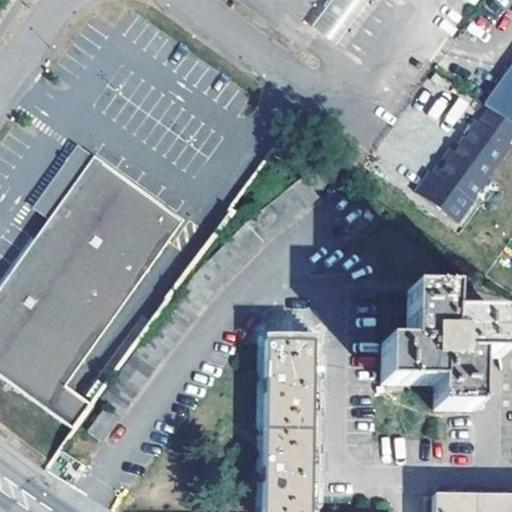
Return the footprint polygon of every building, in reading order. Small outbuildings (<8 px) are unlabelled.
[(369,0),(332,0),(313,27),(337,44),(369,0)] [(511,66),(482,108),(486,111),(511,130),(511,66)] [(442,157),(429,175),(466,202),(506,148),(504,146),(511,135),(511,130),(486,111),(475,125),(473,124),(454,149),(446,160),(442,157)] [(309,156),(286,139),(276,152),(300,168),(309,156)] [(33,209),(53,223),(98,159),(77,146),(33,209)] [(450,146),(442,157),(446,160),(454,149),(450,146)] [(70,388),(188,223),(176,214),(98,159),(53,223),(0,296),(0,374),(53,412),(70,388)] [(468,204),(466,202),(429,175),(426,173),(411,193),(453,224),(468,204)] [(317,199),(301,179),(257,215),(246,225),(209,261),(196,274),(158,324),(117,377),(99,402),(119,417),(206,302),(260,247),(317,199)] [(446,318),(447,293),(407,293),(406,345),(381,345),(381,386),(433,387),(433,411),(472,412),(473,360),(483,360),(499,360),(499,319),(446,318)] [(264,344),(260,511),(307,511),(308,476),(309,386),(310,344),(264,344)] [(93,406),(70,388),(53,412),(77,429),(93,406)] [(101,442),(117,419),(103,409),(86,432),(101,442)] [(511,511),(511,498),(432,497),(432,511),(511,511)]
